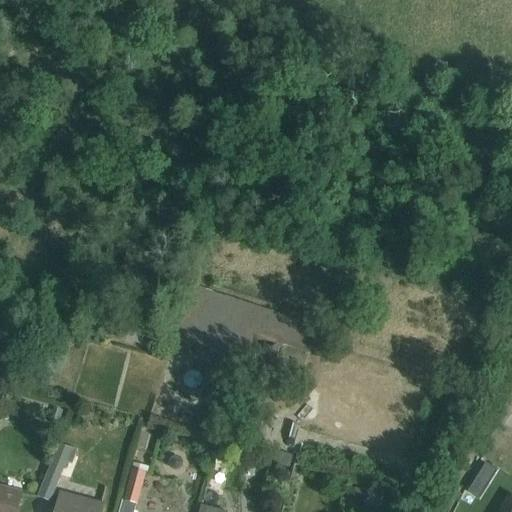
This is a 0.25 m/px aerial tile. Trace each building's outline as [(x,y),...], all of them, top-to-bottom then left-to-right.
[(317,328),(186,285),(169,342),(184,347),(195,346),(209,350),(216,357),(272,378),(282,346),(309,355),(317,328)] [(161,338),(119,327),(116,339),(158,350),(161,338)] [(436,391),(423,436),(451,445),(464,400),(436,391)] [(58,446),(37,498),(50,504),(67,464),(72,466),(78,451),(58,446)] [(489,487),(498,472),(486,465),(477,479),(489,487)] [(135,511),(145,475),(133,472),(122,511),(135,511)] [(0,511),(20,511),(24,498),(0,491),(0,511)] [(61,496),(59,506),(57,511),(103,511),(105,507),(61,496)]
